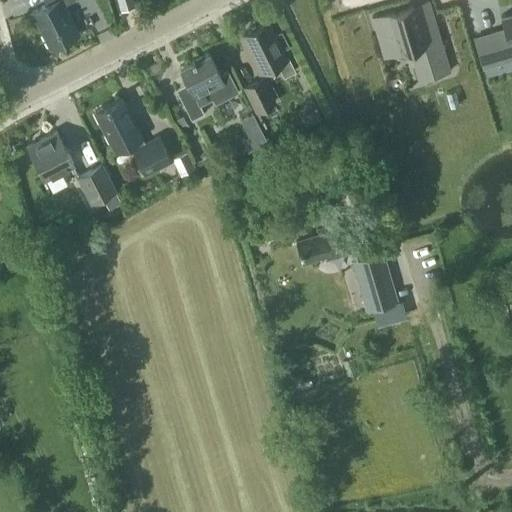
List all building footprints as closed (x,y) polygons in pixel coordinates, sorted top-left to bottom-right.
[(83,19),(74,24),(64,4),(70,0),(45,0),(47,3),(32,11),(50,46),(87,27),(83,19)] [(134,6),(132,0),(118,0),(121,9),(134,6)] [(412,3),(372,15),(378,36),(394,31),(400,51),(410,48),(419,79),(449,70),(437,28),(421,32),(412,3)] [(281,28),(273,32),(267,20),(242,33),(253,54),(251,55),(259,71),(277,62),(283,75),(295,70),(288,55),(285,57),(281,49),(289,44),(281,28)] [(508,38),(490,44),(499,73),(511,69),(511,23),(504,26),(508,38)] [(191,118),(204,111),(200,103),(212,96),(215,101),(238,89),(227,69),(220,73),(208,51),(180,65),(192,88),(179,95),(191,118)] [(276,100),(263,74),(242,85),(255,111),(276,100)] [(145,172),(171,158),(159,135),(145,142),(121,96),(95,110),(115,150),(130,143),(145,172)] [(260,128),(241,137),(246,148),(265,138),(260,128)] [(44,176),(73,161),(66,148),(56,130),(28,144),(37,162),(44,176)] [(194,165),(186,149),(171,156),(180,173),(194,165)] [(122,201),(101,161),(75,174),(90,202),(102,196),(108,208),(122,201)] [(353,216),(317,227),(318,231),(295,238),(302,260),(325,253),(326,257),(362,246),(353,216)] [(398,300),(383,250),(351,260),(366,310),(398,300)]
